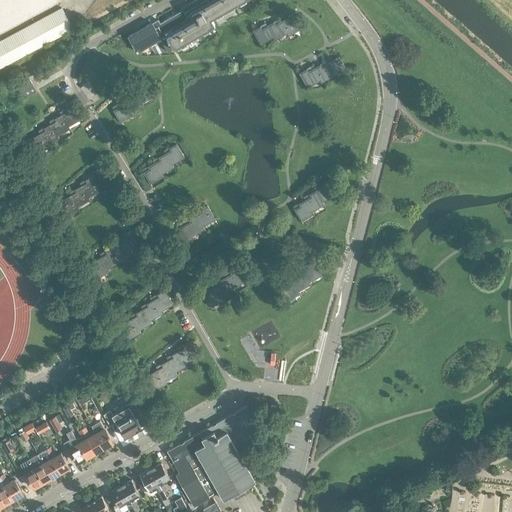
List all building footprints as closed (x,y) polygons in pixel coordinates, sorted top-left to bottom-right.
[(215,15),(241,0),(193,0),(181,7),(182,10),(160,22),(159,20),(154,22),(152,23),(152,22),(128,36),(137,51),(138,50),(160,37),(160,36),(165,33),(168,38),(162,42),(167,51),(174,47),(175,49),(215,27),(214,25),(215,24),(211,18),(210,16),(214,14),(215,15)] [(0,39),(0,67),(73,28),(60,7),(0,39)] [(288,18),(281,22),(285,30),(288,35),(295,31),(293,29),(299,26),(294,17),(292,14),(287,17),(288,18)] [(281,22),(279,18),(273,21),(274,23),(268,26),(267,27),(272,34),(272,35),(274,39),(281,35),(280,33),(285,30),(281,22)] [(267,27),(268,26),(265,22),(260,25),(261,27),(254,31),(261,43),(268,39),(267,37),(272,35),(272,34),(267,27)] [(334,61),(328,65),(327,65),(332,73),(334,77),(341,73),(340,71),(346,68),(341,59),(340,59),(339,56),(333,59),(334,61)] [(327,65),(328,65),(325,60),(320,63),(321,65),(314,69),(318,77),(321,82),(328,78),(327,76),(332,73),(327,65)] [(314,69),(312,65),(306,68),(307,70),(300,74),(307,86),(314,82),(313,80),(318,77),(314,69)] [(36,91),(29,77),(14,85),(22,99),(36,91)] [(153,95),(146,82),(139,87),(138,85),(133,88),(135,92),(140,100),(145,97),(146,99),(153,95)] [(79,93),(87,105),(99,97),(92,85),(79,93)] [(143,104),(140,100),(135,92),(129,96),(128,94),(122,97),(125,101),(129,109),(130,109),(135,106),(136,108),(143,104)] [(125,101),(118,105),(117,103),(112,106),(114,110),(119,119),(124,115),(125,118),(132,114),(130,109),(129,109),(125,101)] [(80,118),(73,106),(66,110),(65,108),(59,111),(62,115),(67,123),(72,120),(73,122),(80,118)] [(70,128),(67,123),(62,115),(55,119),(54,117),(49,121),(51,125),(52,125),(56,133),(56,132),(59,137),(64,134),(63,132),(70,128)] [(52,125),(51,125),(45,129),(43,127),(38,130),(41,134),(45,142),(46,142),(51,139),(52,141),(59,137),(56,132),(56,133),(52,125)] [(48,146),(46,142),(45,142),(41,134),(34,138),(33,136),(28,139),(30,143),(29,143),(35,151),(40,148),(41,150),(48,146)] [(184,156),(177,144),(170,148),(169,147),(163,150),(166,154),(170,161),(171,161),(176,158),(177,161),(184,156)] [(173,166),(171,161),(170,161),(166,154),(159,158),(158,156),(153,159),(155,163),(160,171),(163,175),(168,172),(166,170),(173,166)] [(155,163),(148,167),(147,165),(142,168),(144,171),(144,172),(149,180),(155,177),(156,179),(163,175),(160,171),(155,163)] [(111,180),(104,167),(97,171),(96,170),(90,173),(93,177),(97,185),(98,184),(103,182),(104,184),(111,180)] [(100,189),(98,184),(97,185),(93,177),(86,181),(85,179),(80,182),(82,186),(87,194),(92,191),(93,193),(100,189)] [(335,194),(328,181),(320,185),(319,184),(314,187),(316,191),(317,191),(321,199),(321,198),(326,196),(328,198),(335,194)] [(89,199),(87,194),(82,186),(75,190),(74,188),(69,191),(71,196),(72,196),(76,203),(81,200),(82,203),(89,199)] [(324,203),(321,198),(321,199),(317,191),(316,191),(310,195),(309,193),(303,196),(306,200),(311,208),(316,205),(317,207),(324,203)] [(79,208),(76,203),(72,196),(71,196),(65,200),(64,198),(58,201),(60,204),(65,213),(71,210),(72,212),(79,208)] [(306,200),(299,204),(298,202),(298,203),(295,198),(291,201),(293,205),(295,209),(300,218),(305,214),(306,216),(314,212),(311,208),(306,200)] [(215,218),(208,206),(200,210),(199,208),(194,211),(196,215),(197,215),(201,223),(206,220),(208,222),(215,218)] [(204,228),(201,223),(197,215),(196,215),(190,219),(189,218),(184,221),(183,221),(186,225),(191,232),(196,229),(197,232),(204,228)] [(174,233),(180,243),(185,240),(186,242),(193,237),(191,232),(186,225),(179,229),(178,227),(173,230),(174,233)] [(142,241),(134,229),(127,233),(126,231),(121,234),(123,239),(124,238),(128,246),(133,243),(134,245),(142,241)] [(131,251),(128,246),(124,238),(123,239),(117,242),(115,241),(110,244),(113,248),(117,256),(118,256),(123,253),(124,255),(131,251)] [(120,260),(118,256),(117,256),(113,248),(106,252),(105,250),(100,253),(102,257),(107,265),(112,262),(113,264),(120,260)] [(110,269),(107,265),(102,257),(95,261),(94,259),(89,262),(91,266),(96,275),(101,271),(103,274),(110,269)] [(321,274),(314,261),(307,265),(306,264),(301,267),(303,271),(308,279),(308,278),(313,276),(314,278),(321,274)] [(245,280),(238,268),(230,272),(229,270),(224,273),(226,277),(227,277),(231,285),(236,282),(238,284),(245,280)] [(311,283),(308,278),(308,279),(303,271),(296,275),(295,273),(290,276),(293,280),(297,288),(302,285),(304,287),(311,283)] [(234,289),(231,285),(227,277),(226,277),(220,281),(219,279),(213,282),(216,287),(221,294),(226,291),(227,293),(234,289)] [(293,280),(286,284),(285,282),(280,285),(282,288),(281,288),(286,297),(292,294),(293,296),(300,292),(297,288),(293,280)] [(216,287),(209,291),(208,289),(203,292),(205,295),(210,304),(215,301),(217,303),(223,299),(221,294),(216,287)] [(170,288),(165,291),(158,295),(157,293),(152,296),(154,300),(159,308),(164,305),(165,307),(172,303),(170,299),(175,297),(170,288)] [(162,313),(159,308),(154,300),(147,304),(146,302),(141,305),(143,310),(144,310),(148,317),(153,314),(155,316),(162,313)] [(151,322),(148,317),(144,310),(143,310),(137,313),(136,312),(130,315),(133,319),(137,327),(143,324),(144,326),(151,322)] [(140,332),(133,319),(126,323),(125,321),(120,324),(121,327),(127,337),(132,334),(133,336),(140,332)] [(177,347),(179,352),(180,351),(184,359),(189,356),(191,359),(198,354),(191,342),(183,346),(182,344),(177,347)] [(187,364),(184,359),(180,351),(179,352),(173,355),(172,354),(166,357),(169,361),(174,369),(179,366),(180,368),(187,364)] [(132,354),(125,358),(131,368),(137,364),(132,354)] [(176,373),(174,369),(169,361),(162,365),(161,363),(156,366),(158,370),(163,378),(168,375),(169,377),(176,373)] [(166,383),(163,378),(158,370),(151,374),(150,372),(145,375),(147,379),(152,388),(158,384),(159,387),(166,383)] [(86,394),(78,399),(80,403),(89,398),(86,394)] [(72,400),(67,402),(71,409),(76,406),(72,400)] [(110,425),(116,421),(125,437),(141,427),(136,418),(141,414),(133,400),(121,407),(122,409),(112,414),(110,410),(104,413),(110,425)] [(255,480),(237,447),(236,445),(262,430),(247,404),(234,412),(235,412),(233,413),(232,413),(216,422),(216,423),(213,425),(212,424),(183,441),(184,441),(180,443),(167,450),(173,461),(179,472),(176,474),(194,505),(219,491),(223,499),(255,480)] [(68,405),(63,408),(68,417),(73,414),(68,405)] [(40,416),(33,421),(36,425),(43,420),(40,416)] [(62,428),(55,416),(49,419),(56,431),(62,428)] [(90,423),(95,431),(104,447),(107,445),(109,446),(112,444),(112,442),(113,442),(104,426),(100,428),(95,420),(90,423)] [(46,421),(41,424),(47,434),(52,431),(46,421)] [(32,422),(23,426),(24,428),(27,433),(36,429),(32,423),(32,422)] [(82,428),(95,452),(98,450),(100,451),(103,449),(103,447),(104,447),(95,431),(90,434),(85,426),(82,428)] [(78,441),(87,457),(88,456),(89,457),(92,455),(92,454),(95,452),(82,428),(78,430),(83,438),(78,441)] [(74,443),(69,446),(78,462),(79,462),(80,462),(83,460),(84,459),(87,457),(78,441),(73,433),(70,435),(74,443)] [(8,452),(13,449),(8,440),(3,443),(8,452)] [(46,448),(60,472),(63,470),(65,471),(68,469),(68,468),(69,467),(60,451),(54,454),(50,446),(46,448)] [(59,473),(60,472),(46,448),(38,453),(51,477),(54,475),(56,476),(59,474),(59,473)] [(29,458),(43,482),(44,482),(45,482),(48,480),(48,479),(51,477),(38,453),(29,458)] [(20,463),(25,471),(34,487),(35,487),(36,487),(39,485),(40,484),(43,482),(29,458),(20,463)] [(162,482),(169,477),(161,462),(150,468),(159,484),(163,490),(167,488),(165,483),(163,484),(162,482)] [(159,484),(150,468),(140,474),(146,484),(141,486),(144,490),(147,488),(150,494),(152,494),(158,490),(163,500),(167,497),(163,490),(159,484)] [(1,475),(14,499),(17,497),(19,497),(22,496),(22,494),(23,494),(14,478),(8,481),(4,473),(1,475)] [(0,474),(0,494),(5,503),(8,502),(10,502),(13,500),(13,499),(14,499),(1,475),(0,474)] [(133,497),(140,494),(131,479),(121,485),(136,511),(140,509),(133,497)] [(133,511),(136,511),(121,485),(110,491),(119,506),(122,511),(128,508),(130,511),(133,511)] [(91,501),(97,511),(106,511),(110,510),(102,495),(91,501)] [(177,505),(173,508),(175,511),(182,511),(188,509),(181,496),(174,500),(177,505)] [(97,511),(91,501),(81,507),(83,511),(97,511)] [(212,511),(222,511),(216,501),(203,509),(205,511),(210,511),(212,511)]
